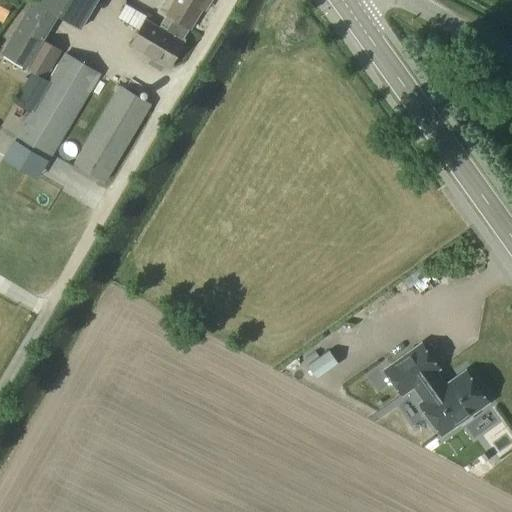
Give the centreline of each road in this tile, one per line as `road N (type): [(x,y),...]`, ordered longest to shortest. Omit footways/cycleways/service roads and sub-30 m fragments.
road 1 (secondary): [(511,239),(339,0)]
road 2 (unclassified): [(511,61),(395,0)]
